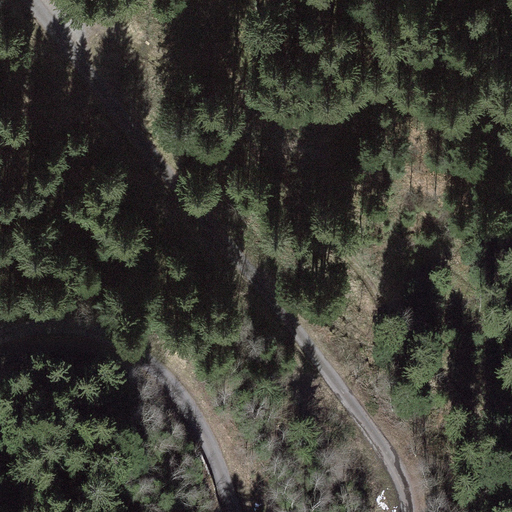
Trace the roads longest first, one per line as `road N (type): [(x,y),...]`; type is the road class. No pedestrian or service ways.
road 1 (track): [(400,511),(341,388),(28,0)]
road 2 (track): [(0,339),(39,327),(96,329),(144,357),(184,396),(233,511)]
